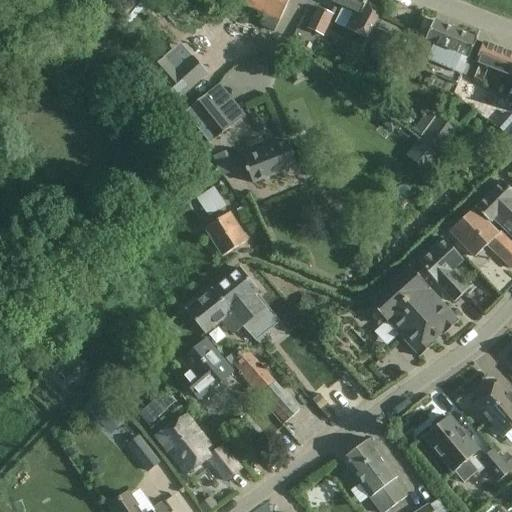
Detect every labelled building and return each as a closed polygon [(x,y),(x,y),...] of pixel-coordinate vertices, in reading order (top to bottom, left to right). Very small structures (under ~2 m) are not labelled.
[(237,0),(237,1),(266,14),(261,27),(275,33),(289,0),(237,0)] [(334,28),(365,41),(366,40),(377,18),(379,15),(363,9),(367,0),(334,0),(333,4),(342,8),(334,28)] [(332,14),(318,8),(308,29),(323,35),(332,14)] [(365,41),(384,50),(395,27),(377,18),(366,40),(365,41)] [(433,45),(422,70),(457,85),(461,76),(466,65),(468,59),(476,41),(434,23),(426,41),(426,42),(433,45)] [(511,73),(511,55),(483,44),(475,64),(510,78),(511,73)] [(158,64),(151,71),(163,84),(177,100),(178,100),(207,74),(207,73),(193,57),(192,58),(176,72),(164,59),(158,64)] [(280,74),(270,59),(258,68),(268,82),(280,74)] [(292,61),(281,69),(291,85),(303,77),(292,61)] [(466,65),(462,75),(474,80),(477,73),(475,69),(466,65)] [(204,97),(222,84),(214,74),(197,86),(204,97)] [(205,96),(185,112),(210,143),(244,116),(237,108),(230,99),(216,110),(205,96)] [(511,115),(499,130),(507,137),(506,138),(511,142),(511,115)] [(457,133),(436,117),(421,138),(441,153),(457,133)] [(296,167),(286,142),(242,159),(252,184),(296,167)] [(511,192),(502,183),(475,210),(488,223),(492,219),(511,238),(511,192)] [(226,207),(214,187),(196,198),(209,218),(226,207)] [(498,235),(474,209),(450,232),(474,258),(487,246),(510,272),(511,270),(511,247),(499,234),(498,235)] [(247,242),(230,215),(205,231),(222,258),(247,242)] [(463,262),(443,239),(417,263),(454,303),(468,290),(452,272),(463,262)] [(238,269),(212,290),(242,328),(247,333),(253,329),(269,316),(263,310),(253,296),(257,293),(238,269)] [(458,322),(409,270),(365,311),(378,325),(384,320),(419,358),(433,345),(424,336),(435,326),(444,335),(458,322)] [(212,290),(186,311),(198,327),(205,335),(221,322),(233,336),(237,332),(242,328),(212,290)] [(281,333),(307,365),(322,352),(295,321),(281,333)] [(60,341),(49,349),(56,358),(67,349),(60,341)] [(231,374),(205,342),(183,361),(191,371),(182,379),(199,400),(208,392),(209,392),(231,374)] [(244,352),(240,348),(228,358),(226,360),(230,365),(231,363),(285,423),(299,410),(246,350),(244,352)] [(308,367),(345,405),(361,389),(325,351),(308,367)] [(511,400),(497,383),(473,404),(503,439),(511,431),(511,400)] [(84,407),(98,422),(112,408),(98,393),(84,407)] [(214,452),(183,415),(154,440),(186,478),(207,460),(225,481),(240,470),(220,446),(214,452)] [(434,430),(424,438),(453,473),(455,472),(464,483),(477,472),(478,473),(485,467),(498,483),(510,472),(500,460),(492,451),(482,460),(477,454),(478,453),(461,433),(448,418),(446,419),(443,415),(430,426),(434,430)] [(66,418),(51,432),(58,439),(72,425),(66,418)] [(264,444),(243,419),(221,437),(242,462),(264,444)] [(159,463),(139,436),(127,445),(147,472),(159,463)] [(397,478),(369,440),(341,460),(369,498),(366,500),(375,511),(384,511),(403,498),(391,482),(397,478)] [(511,459),(507,453),(500,458),(511,472),(511,459)] [(141,511),(128,492),(109,505),(113,511),(172,511),(166,503),(153,511),(141,511)] [(210,498),(200,505),(204,511),(209,511),(217,507),(210,498)]
